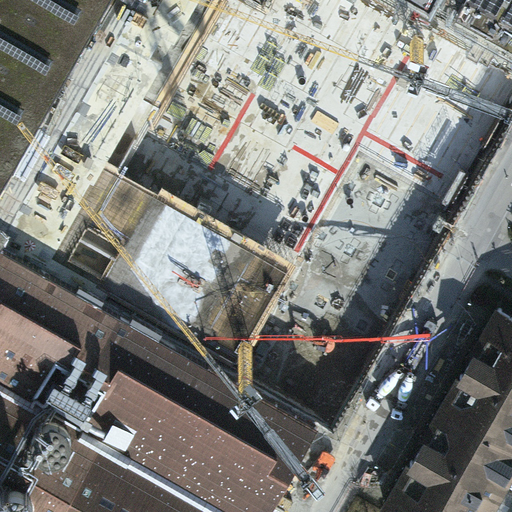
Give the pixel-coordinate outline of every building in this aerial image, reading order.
[(0,0),(0,202),(114,0),(0,0)] [(144,0),(119,44),(222,102),(236,111),(342,171),(319,212),(285,271),(353,306),(387,246),(406,201),(386,190),(440,90),(458,100),(436,133),(480,152),(507,103),(467,79),(473,71),(434,51),(437,42),(363,0),(144,0)] [(511,0),(452,0),(486,18),(495,0),(511,0)] [(222,102),(119,44),(0,255),(0,257),(101,316),(222,102)] [(342,171),(236,111),(126,330),(220,384),(285,271),(319,212),(342,171)] [(0,257),(0,511),(274,511),(316,439),(220,384),(126,330),(101,316),(0,257)] [(443,407),(511,447),(511,316),(500,309),(443,407)] [(485,511),(511,466),(511,447),(443,407),(387,506),(396,511),(485,511)]
